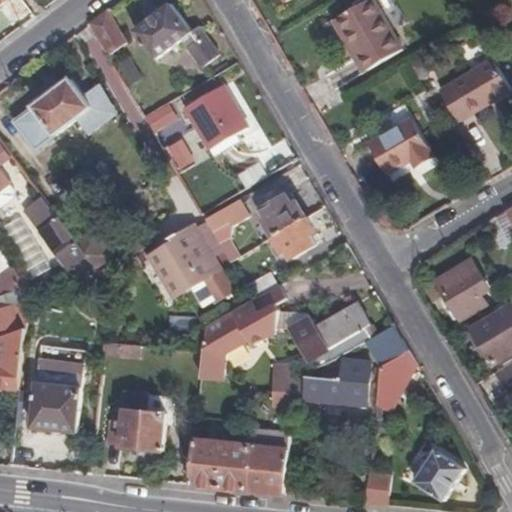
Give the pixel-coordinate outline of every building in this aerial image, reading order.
[(355,46),(369,70),(404,49),(394,33),(374,0),(367,0),(335,20),(333,20),(350,49),(355,46)] [(172,4),(135,31),(157,60),(186,38),(191,44),(187,48),(201,69),(221,55),(206,33),(198,38),(172,4)] [(90,23),(110,57),(127,43),(108,10),(90,23)] [(355,46),(350,49),(356,59),(364,73),(369,70),(355,46)] [(511,91),(511,88),(494,60),(442,92),(460,122),(511,91)] [(39,108),(20,123),(40,151),(83,118),(89,125),(99,117),(95,112),(96,108),(75,80),(40,106),(39,108)] [(227,142),(236,136),(248,129),(224,87),(187,108),(212,151),(227,142)] [(149,113),(156,133),(182,123),(175,104),(149,113)] [(477,115),(497,152),(511,144),(511,130),(511,129),(511,106),(498,114),(494,105),(477,115)] [(418,167),(437,157),(414,117),(371,142),(388,173),(413,159),(418,167)] [(236,136),(227,142),(230,148),(239,142),(236,136)] [(185,137),(169,146),(181,169),(197,161),(185,137)] [(3,142),(0,144),(0,162),(12,153),(3,142)] [(0,188),(9,182),(11,180),(0,166),(0,188)] [(16,191),(9,182),(0,188),(0,207),(16,196),(16,191)] [(261,208),(281,193),(272,182),(253,197),(261,208)] [(79,243),(44,196),(27,210),(79,278),(101,273),(98,269),(79,243)] [(266,224),(275,239),(307,219),(293,196),(264,213),(270,221),(266,224)] [(241,202),(206,222),(208,226),(215,236),(231,224),(234,229),(251,219),(241,202)] [(503,248),(511,242),(511,221),(507,212),(489,223),(503,248)] [(307,219),(275,239),(284,255),(289,252),(294,260),(318,246),(312,238),(317,235),(307,219)] [(215,236),(208,226),(197,232),(213,258),(224,251),(222,247),(215,236)] [(196,232),(193,227),(162,247),(165,252),(196,232)] [(79,243),(98,269),(116,255),(97,229),(79,243)] [(213,258),(196,232),(165,252),(162,247),(145,256),(149,262),(152,260),(177,299),(206,281),(219,303),(235,293),(213,258)] [(224,251),(233,265),(242,259),(231,242),(222,247),(224,251)] [(511,242),(503,248),(508,256),(511,253),(511,242)] [(259,279),(246,257),(242,259),(233,265),(247,287),(259,279)] [(487,289),(471,259),(436,278),(459,318),(486,303),(480,293),(487,289)] [(0,274),(0,293),(17,285),(10,270),(0,274)] [(29,283),(22,291),(25,295),(34,289),(29,283)] [(289,300),(281,286),(255,301),(210,327),(207,354),(203,386),(225,389),(229,362),(248,352),(255,354),(266,347),(281,337),(281,332),(279,314),(276,308),(289,300)] [(0,388),(22,390),(28,341),(33,302),(0,312),(0,325),(4,338),(0,363),(0,362),(0,388)] [(511,309),(511,307),(474,328),(493,363),(511,352),(511,309)] [(368,339),(370,338),(363,327),(358,331),(352,322),(311,348),(306,340),(287,352),(304,379),(308,377),(368,339)] [(384,365),(410,349),(394,323),(387,327),(370,338),(368,339),(384,365)] [(281,337),(266,347),(287,352),(306,340),(281,337)] [(145,348),(122,346),(121,358),(144,359),(145,348)] [(410,349),(384,365),(381,367),(378,405),(391,406),(408,370),(419,365),(410,349)] [(345,380),(308,377),(306,398),(369,404),(372,364),(346,361),(345,380)] [(511,378),(511,361),(497,370),(504,383),(511,378)] [(295,392),(296,384),(274,383),(274,391),(292,393),(295,392)] [(85,388),(39,384),(35,429),(80,433),(85,388)] [(292,393),(274,391),(273,406),(290,406),(292,393)] [(176,398),(128,394),(125,422),(112,421),(109,445),(122,445),(123,449),(163,453),(167,416),(174,416),(176,398)] [(256,430),(254,446),(249,492),(287,496),(292,434),(256,430)] [(197,440),(193,486),(249,492),(254,446),(197,440)] [(438,450),(417,483),(445,502),(467,470),(438,450)] [(372,477),(369,504),(385,506),(387,479),(372,477)]
